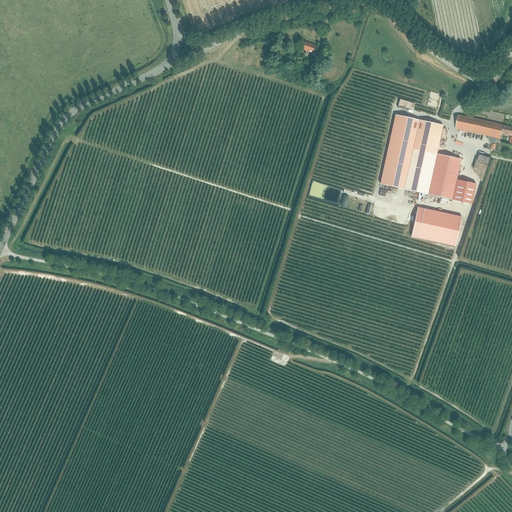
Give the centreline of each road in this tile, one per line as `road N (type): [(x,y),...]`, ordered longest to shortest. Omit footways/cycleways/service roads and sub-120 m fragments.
road 1 (unclassified): [(511,464),(404,396),(288,341),(126,279),(0,250)]
road 2 (unclassified): [(511,52),(482,69),(462,65),(373,1),(287,16),(219,42)]
road 3 (unclassified): [(0,250),(65,112),(166,63)]
